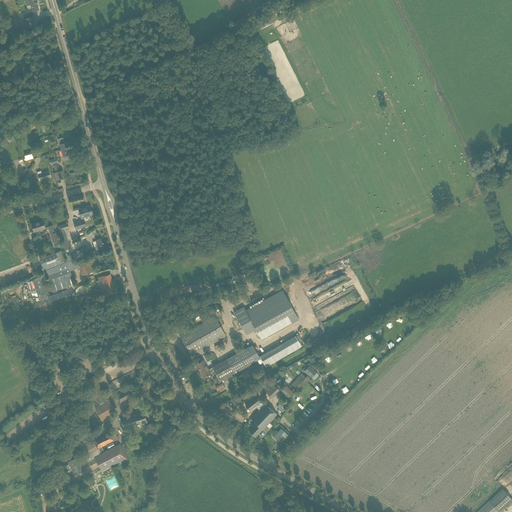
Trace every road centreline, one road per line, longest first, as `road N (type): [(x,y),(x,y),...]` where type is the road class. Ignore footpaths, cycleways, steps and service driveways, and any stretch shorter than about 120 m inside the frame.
road 1 (tertiary): [(348,511),(223,439),(186,403),(145,328),(113,218)]
road 2 (track): [(79,98),(220,32),(265,0)]
road 3 (tertiary): [(103,183),(58,23)]
